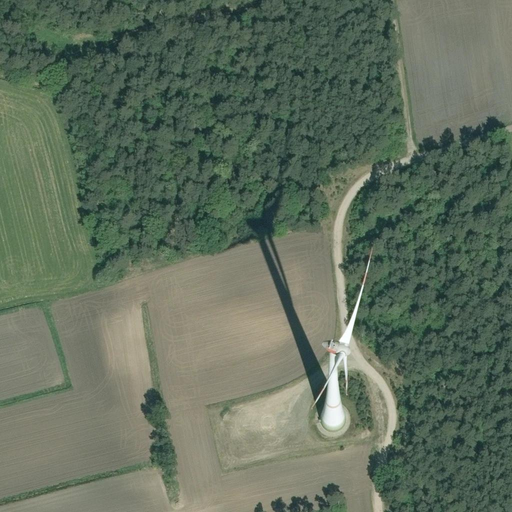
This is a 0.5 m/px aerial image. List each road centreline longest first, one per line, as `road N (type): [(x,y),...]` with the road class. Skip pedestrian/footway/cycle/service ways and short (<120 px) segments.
road 1 (track): [(379,511),(390,396),(339,298),(337,222),(351,187),(409,152)]
road 2 (track): [(511,128),(409,152),(389,0)]
road 3 (track): [(261,0),(121,38),(62,71)]
